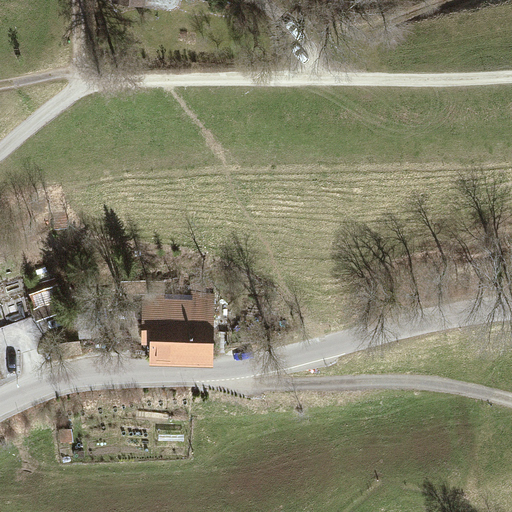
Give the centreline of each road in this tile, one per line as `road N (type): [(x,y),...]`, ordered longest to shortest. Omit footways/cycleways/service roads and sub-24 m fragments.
road 1 (tertiary): [(0,402),(69,377),(219,369),(511,307)]
road 2 (track): [(85,82),(511,77)]
road 3 (track): [(219,369),(276,391),(434,383),(511,402)]
road 4 (track): [(332,77),(393,24),(455,0)]
